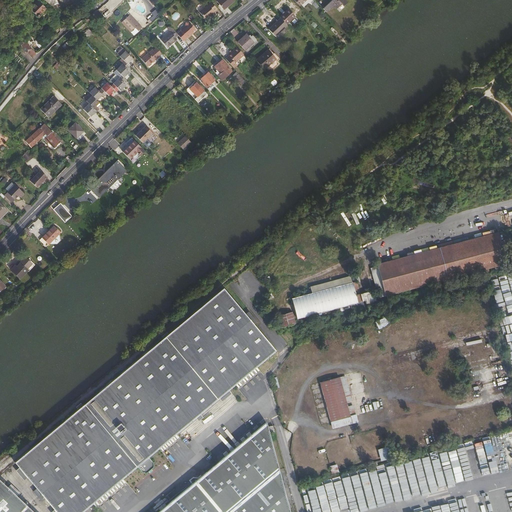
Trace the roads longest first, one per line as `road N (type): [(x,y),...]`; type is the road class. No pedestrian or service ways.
road 1 (secondary): [(259,0),(0,247)]
road 2 (track): [(0,467),(216,283)]
road 3 (residential): [(0,102),(64,29),(103,0)]
road 4 (unknown): [(511,474),(386,511)]
